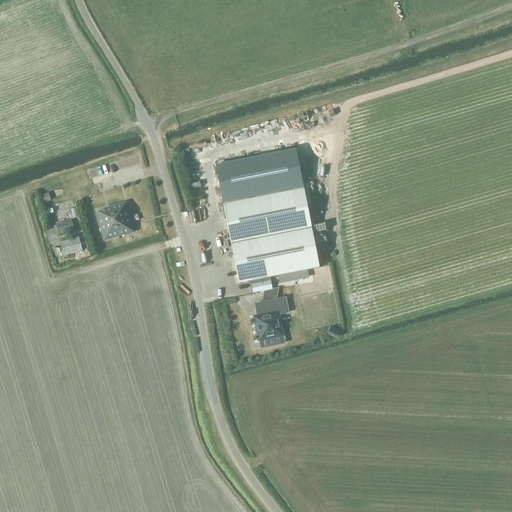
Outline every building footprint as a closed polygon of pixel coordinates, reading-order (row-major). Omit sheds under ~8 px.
[(255,158),(216,166),(223,200),(225,210),(239,284),(251,282),(253,293),(263,292),(265,291),(271,290),(269,278),(277,276),(307,271),(318,268),(294,151),(255,158)] [(50,201),(48,193),(38,196),(40,204),(50,201)] [(135,233),(126,202),(103,208),(103,210),(95,213),(104,241),(135,233)] [(66,211),(69,219),(80,216),(78,208),(66,211)] [(54,226),(56,235),(74,230),(71,219),(55,223),(56,226),(54,226)] [(78,238),(60,243),(63,257),(74,254),(76,253),(82,251),(78,238)] [(257,317),(254,318),(259,341),(282,337),(278,315),(287,313),(284,298),(263,302),(265,315),(257,317)]
